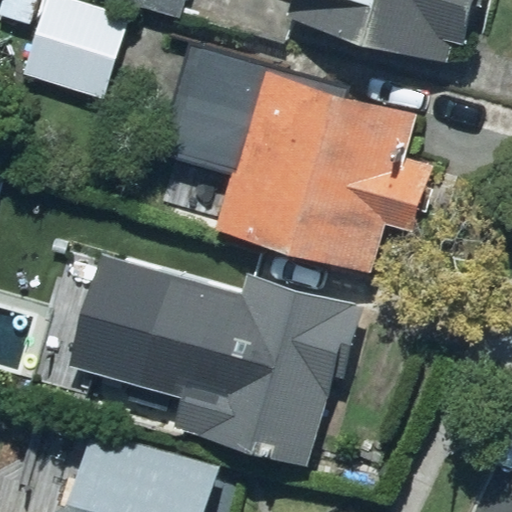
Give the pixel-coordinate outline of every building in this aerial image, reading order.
[(142,17),(89,0),(57,0),(34,71),(116,97),(142,17)] [(125,0),(125,3),(194,14),(196,0),(125,0)] [(321,45),(328,17),(464,51),(468,35),(485,39),(495,0),(231,0),(226,22),(321,45)] [(304,79),(281,73),(254,174),(245,172),(233,218),(389,261),(401,217),(429,224),(443,174),(417,167),(435,101),(308,67),(304,79)] [(327,459),(361,344),(370,347),(385,298),(266,263),(258,289),(143,255),(110,365),(201,392),(193,419),(327,459)] [(224,511),(240,460),(106,422),(81,511),(224,511)]
